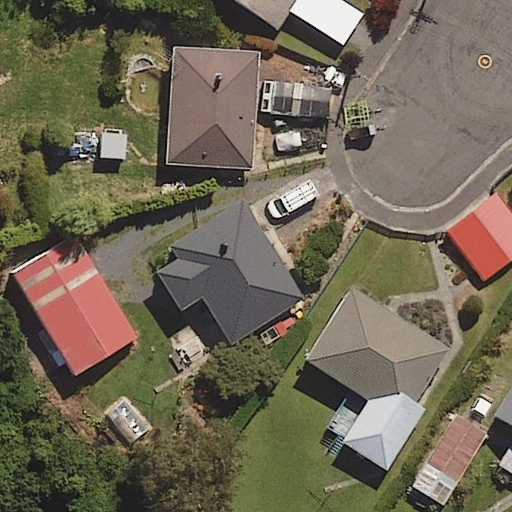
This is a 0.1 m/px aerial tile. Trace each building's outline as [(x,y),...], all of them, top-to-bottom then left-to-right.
[(233,0),(272,24),(283,6),(338,41),(357,11),(338,0),(233,0)] [(254,48),(166,44),(159,160),(248,165),(254,48)] [(330,82),(281,77),(278,113),(326,117),(330,82)] [(128,130),(95,126),(91,156),(125,160),(128,130)] [(511,253),(511,217),(491,192),(443,230),(481,278),(511,253)] [(173,310),(198,294),(229,342),(300,295),(235,196),(164,243),(170,252),(146,268),(173,310)] [(130,335),(69,231),(7,267),(68,371),(130,335)] [(442,348),(345,286),(301,357),(356,392),(329,434),(381,467),(419,406),(409,400),(442,348)] [(511,374),(490,410),(511,423),(511,374)] [(484,432),(452,412),(405,486),(438,506),(484,432)]
